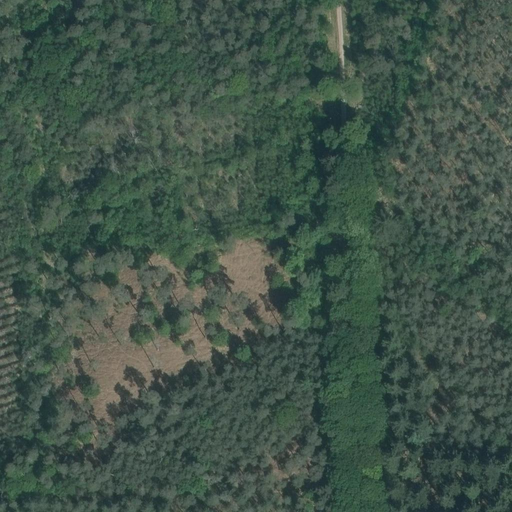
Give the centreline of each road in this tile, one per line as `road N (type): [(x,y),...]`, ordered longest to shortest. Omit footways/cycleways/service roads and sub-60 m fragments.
road 1 (track): [(363,511),(348,219)]
road 2 (track): [(348,219),(338,0)]
